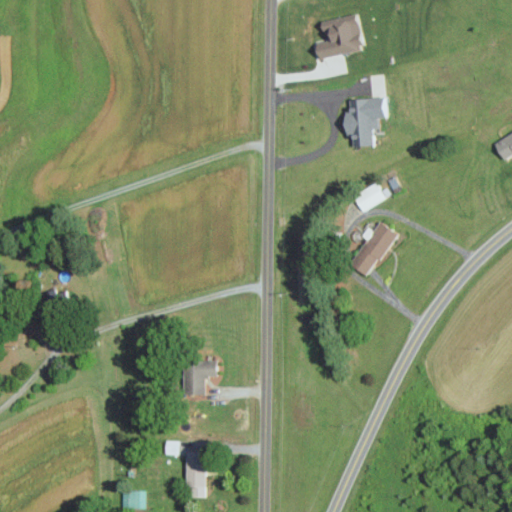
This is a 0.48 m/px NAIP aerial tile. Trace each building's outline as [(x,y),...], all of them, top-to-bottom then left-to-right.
[(318,58),(362,48),(355,17),(320,25),(323,39),(314,41),(318,58)] [(371,144),(370,127),(376,127),(375,117),(386,116),(385,96),(348,98),(348,109),(341,110),(342,136),(350,135),(351,145),(371,144)] [(511,129),(491,140),(501,159),(511,153),(511,129)] [(390,194),(385,186),(379,189),(374,181),(351,194),(361,211),(390,194)] [(366,276),(395,232),(377,220),(348,264),(366,276)] [(180,360),(181,393),(203,393),(203,376),(215,376),(214,359),(180,360)] [(177,454),(177,441),(164,440),(163,453),(177,454)] [(186,497),(205,496),(204,450),(185,451),(186,497)] [(122,489),(122,507),(145,507),(146,489),(122,489)]
